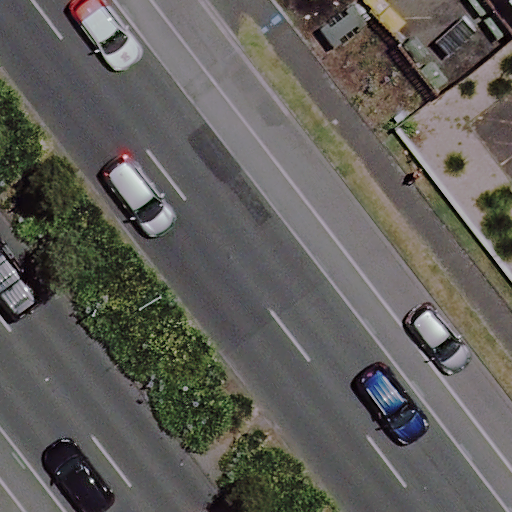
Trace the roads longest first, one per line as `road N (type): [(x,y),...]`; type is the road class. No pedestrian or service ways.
road 1 (secondary): [(36,0),(431,511)]
road 2 (secondary): [(146,511),(0,320)]
